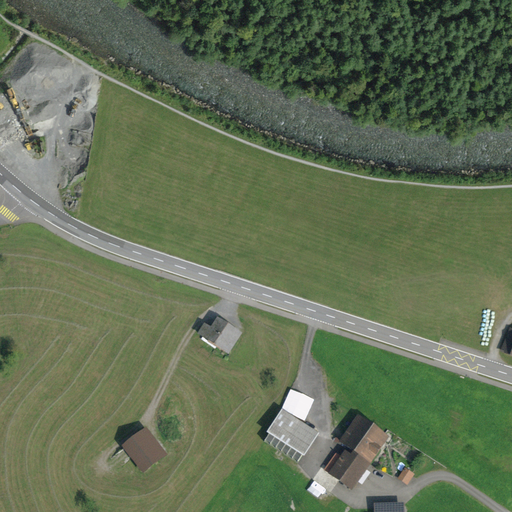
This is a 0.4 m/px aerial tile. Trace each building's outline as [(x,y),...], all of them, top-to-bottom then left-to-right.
[(218,322),(205,342),(232,358),(244,338),(218,322)] [(282,410),(267,432),(304,456),(318,434),(282,410)] [(347,448),(329,473),(352,489),(388,438),(358,417),(340,442),(347,448)] [(147,429),(124,447),(145,472),(168,454),(147,429)] [(405,471),(399,479),(406,484),(411,475),(405,471)]
